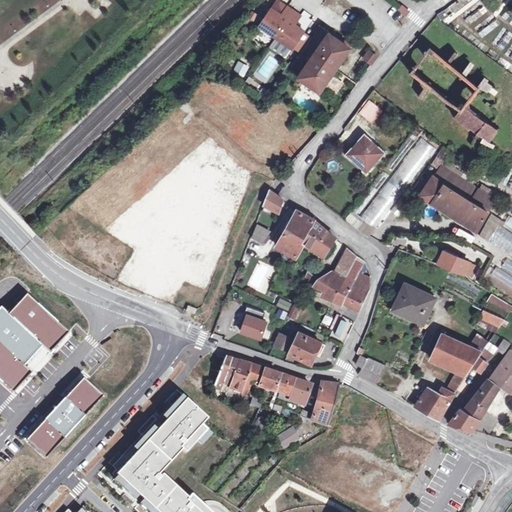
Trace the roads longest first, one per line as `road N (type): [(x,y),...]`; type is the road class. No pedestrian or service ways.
road 1 (residential): [(425,13),(292,182),(300,197),(380,256),(375,295),(342,374)]
road 2 (unclassified): [(0,217),(70,282),(159,319),(171,334)]
road 3 (unclassified): [(171,334),(156,369),(59,473)]
road 4 (unclassified): [(171,334),(302,372),(342,374)]
